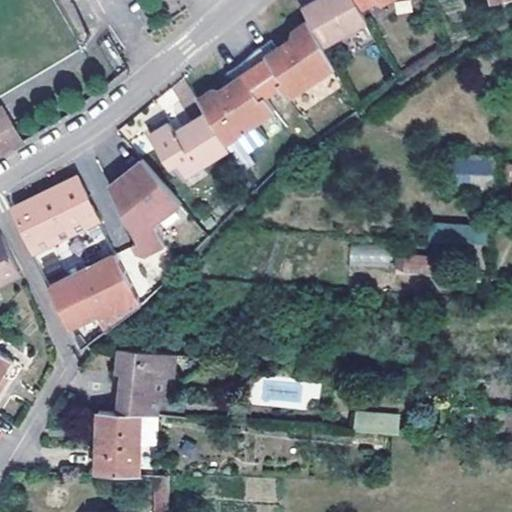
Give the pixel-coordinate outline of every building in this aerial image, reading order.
[(358,7),(354,0),(310,0),(301,5),(308,17),(322,42),(365,19),(358,7)] [(322,42),(308,17),(294,27),(293,34),(277,45),(271,36),(257,47),(276,75),(289,94),(334,63),(322,42)] [(257,47),(244,59),(262,85),(276,75),(257,47)] [(213,89),(199,99),(208,113),(227,144),(256,122),(277,107),(262,85),(244,59),(229,70),(235,79),(220,90),(213,89)] [(148,140),(175,180),(184,174),(192,187),(210,175),(205,168),(232,152),(227,144),(208,113),(175,135),(169,125),(148,140)] [(0,153),(16,144),(0,117),(0,153)] [(256,122),(227,144),(232,152),(243,170),(254,163),(247,153),(267,139),(256,122)] [(182,202),(143,156),(110,183),(138,241),(132,244),(136,252),(146,255),(166,245),(157,223),(182,202)] [(494,184),(494,156),(454,156),(454,184),(494,184)] [(142,302),(77,174),(44,191),(12,206),(69,326),(98,312),(106,329),(142,302)] [(184,174),(175,180),(183,192),(192,187),(184,174)] [(511,209),(511,189),(504,190),(503,209),(511,209)] [(483,253),(482,223),(429,225),(430,254),(483,253)] [(0,286),(8,283),(20,270),(4,237),(0,238),(0,286)] [(390,267),(390,246),(350,246),(350,266),(390,267)] [(395,257),(397,275),(429,272),(428,254),(395,257)] [(0,386),(9,372),(17,360),(0,348),(0,322),(0,386)] [(142,414),(157,416),(159,397),(173,397),(174,377),(170,376),(171,355),(123,351),(121,373),(126,374),(126,388),(120,388),(118,412),(142,414)] [(0,400),(16,376),(9,372),(0,386),(0,400)] [(142,414),(118,412),(99,411),(97,473),(140,475),(142,414)] [(392,433),(397,433),(398,415),(355,412),(354,430),(392,433)] [(159,416),(157,416),(142,414),(140,475),(156,476),(159,416)] [(156,476),(140,475),(140,501),(156,503),(155,511),(169,511),(169,476),(156,476)]
